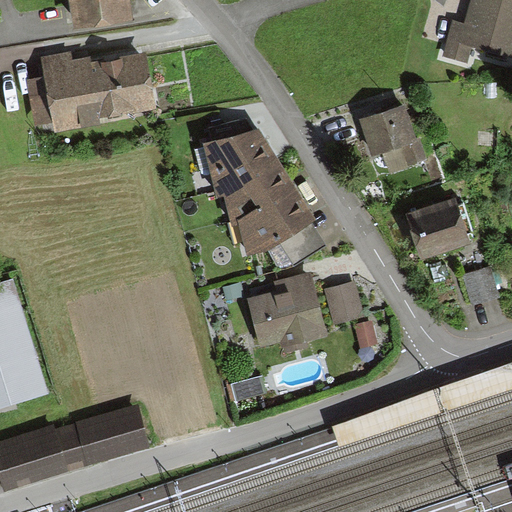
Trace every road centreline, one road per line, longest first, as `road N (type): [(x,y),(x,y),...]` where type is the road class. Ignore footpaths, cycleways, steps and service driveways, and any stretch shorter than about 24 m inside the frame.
road 1 (residential): [(0,507),(306,419),(383,392),(449,352)]
road 2 (residential): [(449,352),(429,336),(317,164),(191,0)]
road 3 (unknown): [(215,27),(0,56)]
